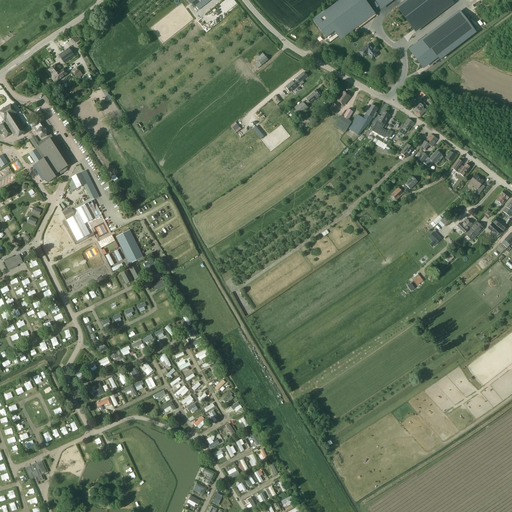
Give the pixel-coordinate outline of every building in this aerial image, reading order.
[(189,0),(189,1),(194,7),(196,6),(199,9),(210,0),(189,0)] [(376,14),(365,0),(340,0),(315,21),(326,39),(328,37),(336,32),(337,33),(341,40),(376,14)] [(457,4),(454,0),(406,0),(398,6),(416,32),(457,4)] [(471,11),(479,27),(484,25),(476,9),(471,11)] [(409,49),(408,50),(421,67),(422,67),(428,63),(436,57),(439,60),(440,59),(464,41),(475,33),(459,14),(409,49)] [(79,38),(81,37),(79,35),(72,40),(74,44),(80,39),(79,38)] [(372,60),(377,56),(378,55),(376,53),(379,51),(378,49),(376,46),(373,49),(369,44),(359,52),(363,57),(368,54),(372,60)] [(60,57),(59,57),(64,64),(65,63),(74,57),(69,50),(66,52),(67,53),(63,56),(63,55),(60,57)] [(255,58),(255,59),(251,62),(257,69),(261,66),(268,60),(265,56),(262,53),(255,58)] [(62,70),(58,64),(47,72),(55,83),(68,74),(64,69),(62,70)] [(77,68),(72,72),(75,76),(77,79),(83,75),(77,68)] [(301,86),(304,83),(302,81),(307,77),(304,73),(286,87),(290,92),(296,87),(295,87),(299,84),(301,86)] [(308,105),(310,103),(310,104),(318,97),(318,98),(322,95),(318,90),(315,93),(307,99),(308,100),(305,102),(308,105)] [(344,92),(337,101),(343,106),(350,97),(344,92)] [(408,101),(406,103),(410,107),(412,105),(413,106),(416,102),(416,101),(420,96),(417,92),(408,101)] [(276,105),(281,101),(276,95),(272,99),(276,105)] [(420,117),(426,110),(425,108),(427,106),(421,101),(414,109),(413,111),(420,117)] [(308,108),(302,103),(293,111),(298,117),(308,108)] [(334,114),(339,108),(334,104),(329,110),(334,114)] [(14,136),(26,128),(10,105),(0,111),(0,115),(4,121),(2,122),(3,123),(0,125),(0,129),(6,138),(12,133),(14,136)] [(349,128),(348,129),(359,136),(366,128),(368,125),(369,125),(370,122),(371,123),(373,119),(377,113),(376,112),(378,109),(371,105),(366,115),(363,118),(357,115),(349,128)] [(348,109),(343,117),(348,120),(353,112),(348,109)] [(384,112),(378,122),(384,125),(390,115),(384,112)] [(345,133),(348,127),(351,123),(341,116),(334,127),(338,129),(345,133)] [(408,131),(411,126),(412,127),(414,124),(408,119),(406,122),(403,128),(396,136),(398,137),(400,135),(400,136),(401,135),(403,136),(406,130),(408,131)] [(47,134),(50,133),(46,127),(45,128),(41,121),(32,127),(37,133),(36,134),(41,140),(47,137),(47,134)] [(48,182),(58,176),(57,173),(71,164),(51,134),(42,140),(37,144),(38,147),(39,147),(36,149),(43,159),(36,164),(33,166),(43,181),(46,179),(48,182)] [(419,148),(422,151),(423,148),(425,150),(429,145),(432,147),(438,139),(431,135),(426,142),(424,141),(421,146),(419,148)] [(373,143),(384,150),(385,149),(389,151),(391,148),(375,139),(373,143)] [(410,154),(413,150),(407,145),(401,153),(406,158),(408,156),(410,154)] [(439,162),(437,161),(439,159),(440,160),(443,157),(441,156),(442,156),(437,151),(430,159),(428,158),(423,163),(429,168),(433,163),(436,165),(439,162)] [(450,151),(445,158),(451,162),(456,156),(450,151)] [(428,157),(423,153),(418,159),(423,163),(428,157)] [(0,156),(0,164),(2,167),(9,163),(4,154),(0,156)] [(461,166),(463,163),(459,160),(452,170),(456,172),(461,166)] [(461,166),(456,172),(459,174),(456,177),(460,180),(462,181),(465,178),(468,174),(467,173),(470,168),(466,164),(463,168),(461,166)] [(77,189),(89,182),(84,172),(72,178),(77,189)] [(483,189),(480,187),(484,180),(476,174),(470,182),(478,188),(476,192),(479,195),(483,189)] [(409,188),(410,189),(417,182),(413,178),(406,185),(401,191),(398,188),(391,195),(396,200),(404,194),(403,193),(409,188)] [(381,194),(379,191),(372,198),(374,200),(381,194)] [(503,191),(496,200),(502,205),(510,196),(503,191)] [(503,212),(510,217),(511,214),(511,200),(510,203),(510,202),(506,208),(503,212)] [(81,215),(67,221),(78,242),(87,237),(88,239),(94,236),(93,234),(91,235),(85,225),(94,221),(85,206),(78,210),(81,215)] [(72,208),(63,213),(67,220),(76,216),(72,208)] [(436,226),(438,223),(440,222),(442,220),(439,216),(430,224),(434,228),(436,226)] [(440,222),(438,223),(442,227),(443,228),(445,226),(446,227),(452,221),(447,216),(440,222)] [(464,234),(472,226),(466,219),(461,224),(460,223),(457,226),(464,234)] [(497,220),(494,224),(503,232),(506,228),(497,220)] [(471,241),(483,229),(477,223),(465,235),(471,241)] [(492,223),(487,228),(493,234),(492,235),(496,238),(501,232),(492,223)] [(116,237),(129,265),(143,258),(130,231),(116,237)] [(435,244),(441,239),(434,232),(428,237),(435,244)] [(507,248),(511,241),(511,234),(510,233),(501,243),(507,248)] [(102,248),(116,242),(114,235),(99,241),(102,248)] [(508,252),(511,249),(509,247),(498,259),(500,262),(509,253),(508,252)] [(107,258),(109,262),(120,257),(117,249),(108,254),(105,249),(103,250),(107,258)] [(448,263),(453,259),(452,258),(453,257),(450,254),(445,260),(448,263)] [(8,270),(23,263),(19,255),(4,262),(8,270)] [(153,259),(144,263),(147,270),(156,267),(153,259)] [(114,272),(124,267),(123,263),(112,268),(114,272)] [(135,276),(139,274),(135,266),(131,269),(135,276)] [(126,271),(122,274),(126,281),(130,279),(126,271)] [(153,280),(161,276),(158,271),(151,275),(153,280)] [(422,283),(421,283),(423,281),(417,274),(409,281),(412,283),(416,288),(418,286),(422,283)] [(45,279),(38,282),(40,287),(47,284),(45,279)] [(165,285),(163,280),(156,284),(158,289),(165,285)] [(50,289),(42,294),(44,299),(53,294),(50,289)] [(131,302),(136,300),(133,292),(128,293),(131,302)] [(146,310),(145,307),(147,306),(145,302),(138,305),(141,312),(146,310)] [(134,315),(133,312),(135,311),(133,307),(125,311),(128,318),(134,315)] [(55,320),(63,317),(61,312),(53,315),(55,320)] [(120,313),(113,316),(116,323),(123,320),(120,313)] [(190,326),(192,324),(187,315),(184,317),(190,326)] [(102,321),(106,328),(111,325),(109,323),(111,322),(109,317),(102,321)] [(168,325),(165,329),(173,337),(177,333),(168,325)] [(158,338),(165,335),(163,329),(156,332),(158,338)] [(152,335),(143,339),(144,343),(154,339),(152,335)] [(189,346),(190,350),(195,349),(195,350),(198,349),(197,345),(200,344),(200,339),(191,341),(191,346),(189,346)] [(133,348),(143,344),(141,340),(132,345),(133,348)] [(45,341),(39,344),(43,352),(49,349),(45,341)] [(100,352),(107,349),(105,343),(98,346),(100,352)] [(34,355),(40,352),(38,346),(32,348),(34,355)] [(123,356),(131,353),(130,350),(131,350),(130,346),(121,349),(123,356)] [(0,354),(1,358),(9,355),(6,349),(0,351),(0,354)] [(174,353),(177,359),(185,355),(182,349),(174,353)] [(208,349),(196,354),(199,360),(210,355),(208,349)] [(20,353),(23,360),(29,358),(26,351),(20,353)] [(166,353),(159,357),(164,367),(171,364),(166,353)] [(108,357),(98,361),(101,367),(110,363),(108,357)] [(6,368),(12,366),(11,363),(14,362),(12,358),(4,361),(6,368)] [(204,368),(214,364),(212,360),(202,365),(204,368)] [(190,362),(187,363),(185,361),(178,364),(181,370),(192,365),(190,362)] [(144,365),(147,369),(144,371),(148,376),(154,371),(148,362),(144,365)] [(133,373),(131,375),(133,377),(136,375),(138,378),(141,376),(135,368),(131,371),(133,373)] [(174,368),(166,375),(170,379),(178,373),(174,368)] [(215,377),(218,376),(221,383),(215,386),(218,391),(221,389),(222,391),(225,390),(223,385),(226,383),(219,368),(213,371),(215,377)] [(124,372),(119,374),(121,378),(120,379),(123,385),(128,383),(124,372)] [(194,373),(186,379),(188,381),(196,376),(194,373)] [(38,384),(43,381),(39,374),(34,376),(38,384)] [(109,379),(113,390),(117,388),(113,377),(109,379)] [(150,390),(157,386),(152,377),(146,380),(150,390)] [(179,377),(171,384),(173,387),(182,379),(179,377)] [(28,390),(33,388),(30,381),(25,383),(28,390)] [(199,382),(192,388),(195,391),(202,384),(199,382)] [(100,383),(91,387),(95,398),(110,391),(107,384),(102,387),(100,383)] [(128,395),(132,393),(133,396),(137,394),(133,385),(126,389),(128,395)] [(181,398),(189,390),(185,385),(176,393),(181,398)] [(156,399),(167,394),(165,390),(154,395),(156,399)] [(11,391),(6,393),(8,400),(14,398),(11,391)] [(199,399),(201,401),(208,396),(206,393),(199,399)] [(185,407),(194,401),(191,395),(181,401),(185,407)] [(119,405),(115,396),(96,404),(98,408),(108,403),(110,406),(114,404),(115,407),(119,405)] [(166,414),(177,408),(172,401),(162,407),(166,414)] [(10,412),(19,408),(16,403),(8,407),(10,412)] [(230,408),(233,413),(240,409),(237,403),(230,408)] [(186,411),(192,417),(199,410),(194,404),(186,411)] [(221,419),(212,404),(205,408),(214,423),(221,419)] [(203,416),(195,423),(200,429),(204,426),(201,423),(206,419),(203,416)] [(241,419),(243,423),(241,424),(244,429),(249,426),(245,417),(241,419)] [(73,431),(78,429),(75,422),(70,424),(73,431)] [(18,431),(26,428),(23,423),(16,426),(18,431)] [(19,435),(21,439),(29,436),(27,431),(19,435)] [(249,436),(253,448),(260,446),(256,434),(249,436)] [(245,450),(243,445),(245,444),(243,439),(236,442),(241,452),(245,450)] [(32,440),(25,444),(27,449),(34,445),(32,440)] [(260,450),(262,455),(259,456),(262,462),(268,459),(264,448),(260,450)] [(214,452),(218,460),(225,457),(221,449),(214,452)] [(252,467),(258,464),(254,454),(248,456),(250,461),(252,467)] [(238,462),(242,471),(249,468),(245,459),(238,462)] [(37,483),(43,480),(41,475),(47,473),(42,462),(25,469),(30,480),(35,478),(37,483)] [(273,472),(271,473),(274,478),(280,475),(274,463),(270,465),(273,472)] [(228,476),(231,480),(240,475),(236,467),(228,472),(230,475),(228,476)] [(206,469),(204,473),(208,475),(205,482),(210,485),(215,473),(206,469)] [(259,483),(264,481),(261,476),(263,475),(261,470),(254,473),(259,483)] [(246,480),(251,487),(256,483),(251,476),(246,480)] [(243,482),(237,486),(242,493),(247,489),(243,482)] [(204,495),(208,488),(197,483),(194,490),(204,495)] [(273,486),(266,490),(270,496),(271,494),(273,497),(277,495),(273,486)] [(216,493),(213,502),(220,505),(224,495),(216,493)] [(261,503),(267,500),(264,493),(258,495),(261,503)] [(188,503),(195,507),(197,504),(200,505),(202,501),(191,496),(188,503)] [(252,497),(244,501),(250,511),(258,507),(252,497)]
